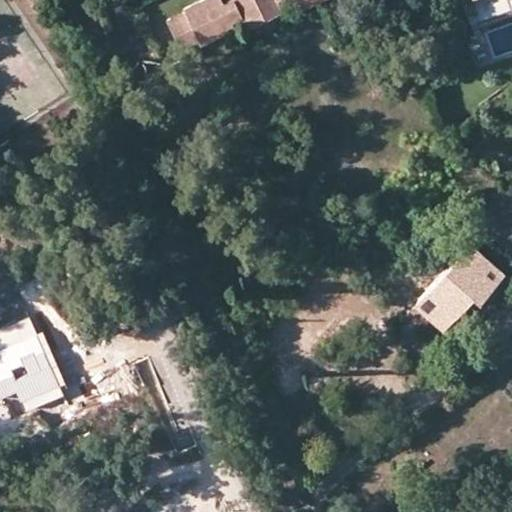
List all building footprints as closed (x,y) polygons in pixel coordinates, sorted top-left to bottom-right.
[(160,22),(173,49),(209,31),(208,28),(226,20),(229,27),(264,11),(263,9),(281,1),(285,9),(303,0),(216,0),(219,5),(201,13),(194,0),(193,0),(176,9),(178,13),(160,22)] [(414,310),(433,326),(442,333),(459,312),(468,302),(477,310),(505,276),(468,245),(414,310)] [(469,320),(477,310),(468,302),(459,312),(469,320)] [(427,334),(433,326),(414,310),(408,318),(427,334)] [(47,359),(28,316),(0,328),(0,356),(1,357),(0,357),(0,398),(16,392),(24,411),(63,394),(47,359)]
